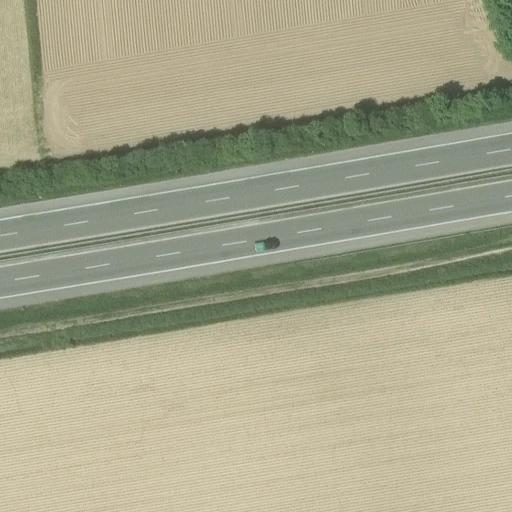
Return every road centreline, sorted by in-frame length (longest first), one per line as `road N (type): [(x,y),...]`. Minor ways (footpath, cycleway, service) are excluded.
road 1 (motorway): [(0,290),(511,198)]
road 2 (motorway): [(511,152),(0,243)]
road 3 (track): [(511,247),(0,332)]
